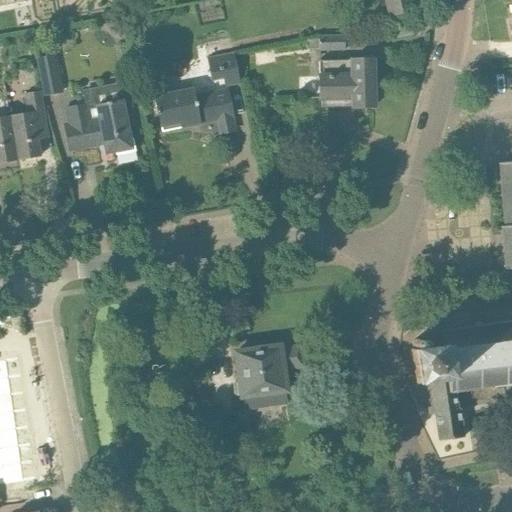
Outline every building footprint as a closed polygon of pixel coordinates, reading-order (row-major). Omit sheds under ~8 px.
[(384,0),(389,17),(415,10),(411,0),(384,0)] [(393,40),(413,35),(411,25),(391,29),(393,40)] [(321,51),(321,53),(346,52),(345,37),(321,38),(321,40),(308,41),(308,51),(321,51)] [(224,88),(240,85),(233,52),(206,58),(211,82),(223,79),(224,88)] [(55,55),(37,58),(44,96),(62,93),(55,55)] [(352,107),(374,106),(372,59),(318,61),(319,99),(352,98),(352,107)] [(48,131),(44,111),(41,91),(25,94),(28,115),(10,118),(18,159),(40,156),(36,133),(48,131)] [(217,121),(220,134),(235,131),(227,92),(193,99),(192,92),(154,100),(156,109),(155,110),(156,114),(158,114),(162,132),(217,121)] [(64,108),(67,124),(64,124),(66,131),(69,151),(97,145),(96,142),(103,140),(105,153),(115,151),(116,155),(135,151),(132,137),(130,138),(122,100),(111,102),(111,100),(107,101),(107,103),(96,105),(97,107),(88,109),(87,104),(64,108)] [(0,162),(18,159),(10,118),(0,119),(0,162)] [(511,161),(499,163),(504,226),(501,226),(504,269),(511,268),(511,161)] [(511,320),(439,331),(441,344),(444,344),(449,379),(425,382),(426,395),(454,391),(511,383),(511,320)] [(415,383),(425,382),(449,379),(444,344),(441,344),(425,347),(424,343),(424,342),(423,341),(423,340),(422,339),(421,339),(419,338),(418,338),(417,338),(415,339),(414,339),(413,340),(413,341),(412,342),(412,343),(412,344),(412,345),(412,348),(410,349),(415,383)] [(279,346),(235,352),(241,397),(285,391),(282,368),(302,366),(300,346),(280,349),(279,346)] [(0,484),(23,481),(7,372),(0,373),(0,484)] [(454,391),(426,395),(429,414),(435,413),(439,441),(463,437),(459,408),(457,409),(454,391)] [(233,433),(199,440),(210,488),(244,480),(233,433)] [(216,490),(219,502),(242,496),(239,485),(216,490)]
